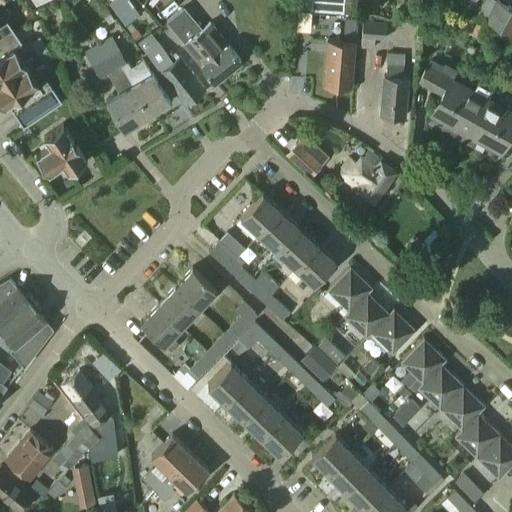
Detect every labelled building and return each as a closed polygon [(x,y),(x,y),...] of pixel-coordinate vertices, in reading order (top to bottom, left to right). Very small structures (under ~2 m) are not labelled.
[(111,0),(108,3),(125,24),(140,13),(130,0),(111,0)] [(311,0),(311,11),(344,13),(344,1),(336,0),(335,0),(311,0)] [(408,0),(407,10),(417,11),(418,0),(408,0)] [(511,7),(498,0),(483,0),(477,14),(500,26),(499,28),(511,34),(511,7)] [(183,7),(167,21),(178,34),(194,20),(183,7)] [(345,17),(343,40),(354,40),(356,18),(345,17)] [(0,39),(14,30),(6,18),(0,22),(0,39)] [(386,39),(387,22),(362,20),(360,47),(374,48),(374,38),(386,39)] [(183,43),(200,64),(214,81),(241,61),(228,43),(227,44),(210,23),(183,43)] [(14,30),(0,39),(0,82),(26,64),(15,47),(22,42),(14,30)] [(151,32),(138,42),(187,103),(205,89),(179,55),(175,58),(170,52),(168,54),(151,32)] [(112,36),(99,44),(106,57),(114,70),(121,66),(127,62),(112,36)] [(327,38),(323,85),(351,87),(354,40),(343,40),(327,38)] [(99,44),(85,52),(100,78),(109,73),(114,70),(106,57),(99,44)] [(386,65),(386,75),(384,75),(380,115),(405,117),(408,76),(403,76),(403,65),(404,66),(405,54),(387,52),(386,65)] [(127,62),(121,66),(122,67),(132,85),(134,83),(152,112),(170,101),(153,72),(151,73),(143,59),(130,67),(128,64),(127,62)] [(38,82),(31,71),(26,64),(0,82),(0,101),(4,107),(8,104),(23,126),(62,100),(46,77),(38,82)] [(418,81),(432,88),(442,94),(430,116),(453,128),(450,134),(462,141),(486,98),(487,99),(491,91),(477,84),(474,92),(450,79),(452,75),(442,69),(441,72),(427,65),(418,81)] [(110,98),(107,100),(125,129),(152,112),(134,83),(132,85),(122,67),(121,66),(114,70),(109,73),(120,92),(119,92),(110,98)] [(486,98),(462,141),(474,147),(477,141),(501,154),(511,133),(511,112),(487,99),(486,98)] [(77,160),(85,154),(63,123),(44,136),(49,144),(36,154),(49,173),(63,163),(68,171),(80,163),(77,160)] [(330,156),(305,132),(286,152),(311,176),(330,156)] [(360,154),(354,162),(349,158),(338,173),(358,187),(357,188),(373,200),(394,171),(379,160),(380,160),(369,153),(366,157),(362,154),(361,154),(360,154)] [(240,217),(259,234),(281,210),(262,192),(240,217)] [(281,210),(259,234),(277,250),(299,226),(281,210)] [(299,226),(277,250),(273,255),(281,262),(279,265),(289,274),(317,243),(299,226)] [(239,255),(220,238),(208,251),(227,269),(239,255)] [(317,243),(289,274),(288,276),(296,282),(303,274),(314,284),(336,260),(317,243)] [(239,255),(227,269),(245,285),(254,276),(242,265),(246,261),(239,255)] [(368,292),(369,290),(373,287),(350,265),(326,289),(349,311),(368,292)] [(192,267),(175,285),(199,308),(216,290),(192,267)] [(254,276),(245,285),(263,302),(271,293),(272,294),(279,286),(262,271),(256,277),(254,276)] [(0,327),(1,329),(34,299),(28,292),(25,295),(9,277),(0,282),(0,327)] [(175,285),(158,303),(182,326),(199,308),(175,285)] [(368,292),(349,311),(345,316),(366,337),(370,332),(389,312),(368,292)] [(271,293),(263,302),(281,318),(283,319),(290,312),(290,311),(272,294),(271,293)] [(34,299),(1,329),(15,345),(10,349),(24,366),(54,328),(38,310),(41,307),(34,299)] [(240,314),(223,331),(232,340),(257,314),(255,310),(244,299),(235,309),(240,314)] [(140,322),(149,330),(138,341),(150,352),(161,341),(164,344),(182,326),(158,303),(140,322)] [(393,307),(370,332),(392,353),(416,329),(393,307)] [(257,340),(273,355),(281,346),(265,330),(265,331),(254,321),(237,338),(248,349),(257,340)] [(223,331),(206,349),(215,358),(232,340),(223,331)] [(303,357),(323,377),(345,354),(326,336),(318,344),(317,343),(303,357)] [(418,387),(441,363),(446,358),(424,337),(400,361),(417,377),(407,387),(413,392),(418,387)] [(281,346),(273,355),(290,372),(299,363),(281,346)] [(170,371),(187,388),(215,358),(206,349),(189,368),(183,363),(176,371),(173,368),(170,371)] [(120,370),(110,358),(102,365),(111,377),(120,370)] [(0,362),(0,380),(2,381),(10,370),(0,362)] [(208,386),(226,403),(249,380),(230,362),(208,386)] [(299,363),(290,372),(308,389),(317,380),(299,363)] [(441,363),(418,387),(439,408),(463,383),(441,363)] [(111,411),(79,371),(61,385),(101,435),(110,429),(101,418),(111,411)] [(249,380),(226,403),(243,420),(266,397),(249,380)] [(317,380),(308,389),(327,407),(335,398),(317,380)] [(336,395),(351,407),(354,403),(358,408),(378,428),(387,419),(367,399),(350,382),(341,391),(340,390),(336,395)] [(403,383),(397,390),(407,398),(413,392),(407,387),(403,383)] [(439,408),(461,428),(461,429),(478,411),(479,412),(485,405),(463,383),(439,408)] [(266,397),(243,420),(261,438),(284,414),(266,397)] [(420,406),(411,398),(393,416),(402,424),(420,406)] [(461,429),(461,428),(454,435),(476,457),(499,432),(479,412),(478,411),(461,429)] [(284,414),(261,438),(279,455),(302,432),(284,414)] [(387,419),(378,428),(399,450),(408,441),(387,419)] [(66,470),(73,464),(99,437),(87,422),(52,458),(56,462),(66,470)] [(54,449),(30,429),(6,459),(29,478),(54,449)] [(511,444),(499,432),(476,457),(498,478),(511,463),(511,444)] [(312,456),(329,474),(353,451),(335,433),(312,456)] [(172,434),(151,455),(158,462),(169,473),(190,451),(172,434)] [(408,441),(399,450),(411,462),(404,470),(413,479),(429,462),(408,441)] [(169,473),(164,479),(172,487),(178,481),(188,490),(209,469),(190,451),(169,473)] [(353,451),(329,474),(346,492),(370,469),(353,451)] [(429,462),(413,479),(428,495),(445,478),(429,462)] [(34,494),(0,466),(0,465),(0,495),(8,502),(3,507),(9,511),(20,511),(34,494)] [(85,465),(73,468),(78,491),(89,489),(85,465)] [(153,468),(143,478),(154,489),(164,479),(153,468)] [(370,469),(346,492),(364,509),(387,487),(370,469)] [(484,492),(464,472),(455,480),(475,501),(484,492)] [(164,479),(154,489),(165,499),(175,489),(172,487),(164,479)] [(387,487),(364,509),(366,511),(397,511),(404,505),(387,487)] [(446,497),(460,511),(467,511),(473,507),(454,489),(446,497)] [(215,511),(250,511),(252,510),(234,492),(215,511)] [(206,511),(208,510),(197,498),(183,511),(206,511)]
